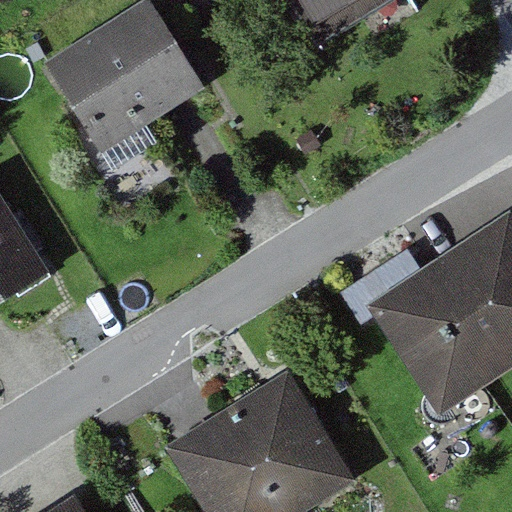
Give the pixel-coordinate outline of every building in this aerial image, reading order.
[(297,0),(322,42),(394,0),(297,0)] [(193,84),(149,9),(47,70),(92,144),(193,84)] [(0,306),(55,272),(0,183),(0,306)] [(511,230),(382,305),(443,411),(511,371),(511,230)] [(303,389),(191,452),(224,511),(306,511),(357,484),(303,389)]
